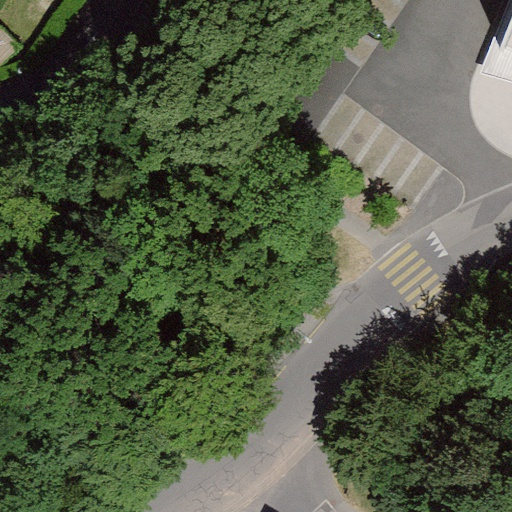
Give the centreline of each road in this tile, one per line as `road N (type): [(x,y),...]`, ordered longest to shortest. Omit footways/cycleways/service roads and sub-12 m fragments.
road 1 (residential): [(242,477),(350,341),(416,279),(511,219)]
road 2 (residential): [(0,120),(59,89),(123,0)]
